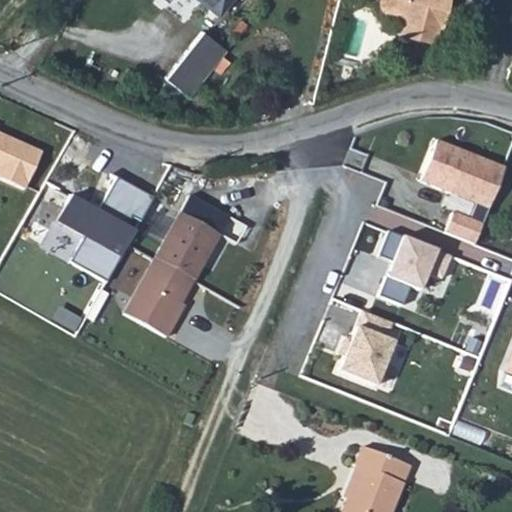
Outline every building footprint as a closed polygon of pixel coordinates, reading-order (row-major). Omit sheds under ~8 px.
[(208,0),(226,15),(239,0),(208,0)] [(460,0),(387,0),(388,0),(392,9),(415,18),(410,30),(445,42),(460,0)] [(228,60),(234,53),(210,32),(204,41),(228,60)] [(199,96),(228,60),(204,41),(176,77),(199,96)] [(0,180),(22,190),(38,153),(0,136),(0,180)] [(436,140),(420,181),(475,203),(468,220),(450,213),(442,233),(474,246),(505,168),(436,140)] [(69,197),(55,222),(82,237),(68,263),(104,283),(132,232),(124,228),(129,219),(138,224),(153,199),(115,177),(96,212),(69,197)] [(112,313),(155,338),(166,320),(160,315),(207,232),(168,211),(112,313)] [(456,263),(382,236),(374,258),(386,262),(374,297),(417,312),(423,297),(442,303),(456,263)] [(355,316),(334,374),(370,386),(385,345),(394,345),(399,332),(355,316)] [(511,346),(501,374),(511,378),(511,346)] [(390,511),(407,466),(360,448),(352,465),(358,468),(341,511),(390,511)]
